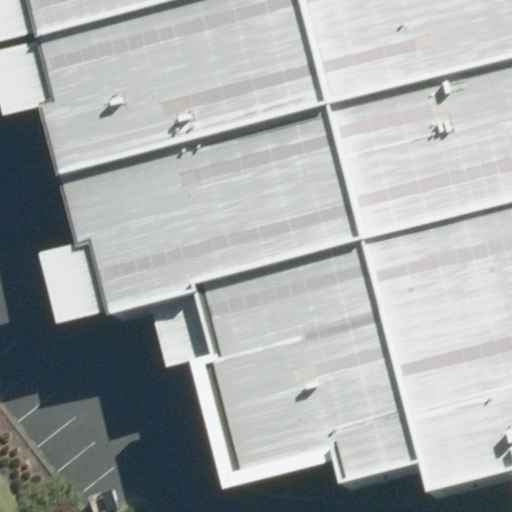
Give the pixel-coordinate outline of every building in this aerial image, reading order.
[(230,0),(23,0),(25,5),(37,50),(230,0)] [(293,0),(230,0),(37,50),(44,79),(71,185),(324,120),(293,0)] [(511,0),(293,0),(324,120),(511,70),(511,0)] [(511,70),(324,120),(359,260),(511,219),(511,70)] [(324,120),(71,185),(96,277),(109,327),(170,310),(359,260),(324,120)] [(511,219),(359,260),(415,479),(423,511),(443,511),(510,495),(511,503),(511,219)] [(359,260),(170,310),(178,340),(221,501),(327,473),(335,500),(415,479),(359,260)]
